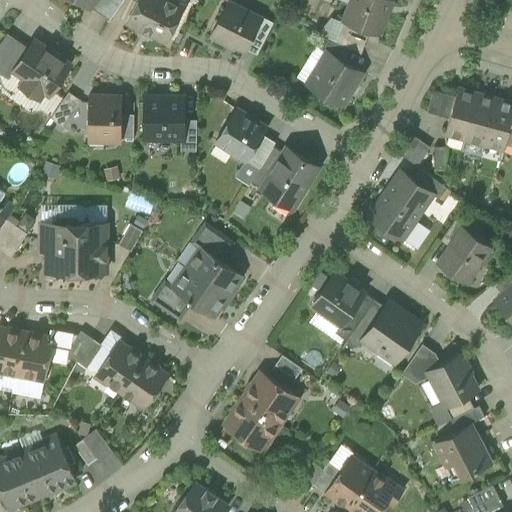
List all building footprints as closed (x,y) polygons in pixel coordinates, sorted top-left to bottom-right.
[(110,19),(122,0),(94,0),(90,6),(110,19)] [(128,22),(166,41),(184,6),(171,0),(139,0),(136,6),(128,22)] [(391,0),(352,0),(344,22),(370,32),(379,35),(391,0)] [(230,42),(245,50),(246,48),(262,17),(261,17),(245,9),(242,14),(226,6),(211,36),(229,45),(230,42)] [(246,48),(257,54),(274,22),(262,16),(261,17),(262,17),(246,48)] [(344,22),(337,41),(351,48),(362,54),(370,32),(344,22)] [(0,43),(0,70),(2,72),(7,65),(14,70),(29,47),(7,32),(0,43)] [(343,60),(351,48),(337,41),(328,36),(321,48),(327,51),(327,50),(343,60)] [(70,65),(46,49),(44,49),(33,42),(29,47),(14,70),(25,78),(21,85),(40,98),(45,91),(50,94),(70,65)] [(308,82),(344,104),(363,73),(343,60),(327,50),(327,51),(308,82)] [(7,65),(2,72),(9,77),(14,70),(7,65)] [(445,133),(465,139),(478,92),(458,87),(456,96),(449,118),(445,133)] [(427,112),(449,118),(456,96),(433,90),(427,112)] [(51,117),(63,125),(81,99),(69,91),(51,117)] [(497,98),(478,92),(465,139),(485,144),(497,98)] [(104,140),(122,140),(122,116),(122,95),(89,95),(88,135),(104,136),(104,140)] [(182,139),(183,139),(183,119),(184,96),(146,96),(146,138),(182,139)] [(511,101),(497,98),(485,144),(505,149),(507,142),(506,141),(511,120),(511,101)] [(216,141),(247,160),(263,134),(267,127),(236,108),(216,141)] [(134,116),(122,116),(122,140),(134,140),(134,116)] [(181,150),(196,150),(197,119),(183,119),(183,139),(182,139),(181,150)] [(399,153),(417,166),(431,147),(412,133),(399,153)] [(247,160),(260,168),(273,146),(276,142),(263,134),(247,160)] [(284,152),(273,146),(260,168),(251,182),(261,188),(284,152)] [(434,146),(435,169),(446,169),(446,146),(434,146)] [(281,193),(296,202),(318,166),(287,147),(284,152),(261,188),(278,198),(281,193)] [(432,193),(440,199),(448,187),(421,168),(414,179),(433,192),(432,193)] [(401,237),(402,237),(415,218),(432,193),(433,192),(414,179),(402,171),(370,216),(401,237)] [(281,193),(278,198),(293,207),(296,202),(281,193)] [(152,211),(154,200),(130,195),(128,206),(152,211)] [(60,204),(60,216),(75,216),(82,222),(107,223),(107,205),(91,204),(87,206),(83,204),(60,204)] [(441,240),(451,247),(465,227),(466,228),(472,219),(461,211),(441,240)] [(107,271),(107,223),(82,222),(75,216),(60,216),(53,222),(42,222),(42,238),(48,239),(47,252),(47,264),(85,265),(85,271),(107,271)] [(8,218),(0,229),(0,250),(11,258),(28,232),(8,218)] [(427,226),(415,218),(402,237),(413,245),(427,226)] [(118,244),(131,251),(143,230),(130,223),(118,244)] [(202,246),(221,259),(233,242),(206,223),(193,241),(201,247),(202,246)] [(439,264),(465,282),(491,245),(466,228),(465,227),(451,247),(439,264)] [(201,247),(187,266),(230,297),(234,291),(232,289),(242,274),(221,259),(202,246),(201,247)] [(227,302),(230,297),(187,266),(174,286),(173,287),(192,300),(214,315),(224,300),(227,302)] [(511,270),(499,281),(507,290),(511,285),(511,270)] [(340,324),(341,325),(364,291),(336,272),(313,305),(340,324)] [(152,299),(180,318),(192,300),(173,287),(174,286),(165,280),(152,299)] [(496,300),(511,318),(511,285),(507,290),(496,300)] [(335,332),(347,340),(375,299),(364,291),(341,325),(340,324),(335,332)] [(385,306),(375,299),(347,340),(356,347),(362,339),(385,306)] [(385,346),(396,353),(401,352),(410,340),(409,337),(421,321),(406,311),(405,313),(396,307),(396,304),(392,301),(388,302),(385,306),(362,339),(381,352),(385,346)] [(406,311),(396,304),(396,307),(405,313),(406,311)] [(0,372),(16,375),(25,332),(0,327),(0,364),(2,365),(0,372)] [(53,328),(51,338),(53,338),(49,359),(60,361),(66,353),(79,333),(53,328)] [(66,353),(78,361),(91,337),(82,330),(79,333),(66,353)] [(44,380),(49,359),(53,338),(51,338),(25,332),(16,375),(44,380)] [(104,345),(91,337),(78,361),(88,368),(104,345)] [(106,380),(121,391),(145,358),(120,340),(99,370),(109,377),(106,380)] [(428,370),(441,363),(435,351),(423,343),(402,372),(417,383),(430,375),(428,370)] [(385,346),(381,352),(395,362),(401,352),(396,353),(385,346)] [(430,375),(447,406),(468,395),(479,389),(467,367),(468,366),(461,353),(441,363),(428,370),(430,375)] [(276,364),(296,378),(303,368),(283,354),(276,364)] [(168,374),(145,358),(121,391),(145,407),(168,374)] [(262,371),(243,397),(280,423),(292,406),(288,403),(295,394),(262,371)] [(447,406),(453,418),(474,407),(468,395),(447,406)] [(268,440),(280,423),(243,397),(225,424),(258,447),(265,437),(268,440)] [(479,405),(474,407),(453,418),(451,420),(456,430),(471,423),(485,416),(479,405)] [(435,441),(456,480),(491,462),(471,423),(456,430),(435,441)] [(93,431),(84,438),(99,459),(101,462),(114,452),(96,427),(93,431)] [(44,443),(25,451),(42,494),(76,480),(57,436),(43,441),(44,443)] [(89,466),(99,459),(84,438),(74,446),(89,466)] [(17,504),(42,494),(25,451),(5,459),(4,457),(0,458),(0,485),(2,490),(4,495),(12,491),(17,504)] [(326,492),(347,506),(373,470),(352,455),(342,468),(326,492)] [(330,460),(324,468),(314,483),(326,492),(342,468),(330,460)] [(307,493),(314,483),(324,468),(313,461),(296,485),(307,493)] [(386,479),(373,470),(347,506),(354,511),(377,511),(393,490),(384,483),(386,479)] [(195,483),(175,511),(176,511),(223,511),(228,506),(195,483)] [(468,496),(474,507),(499,494),(493,483),(468,496)] [(2,490),(0,490),(0,511),(10,511),(11,511),(9,507),(4,495),(2,490)] [(4,495),(9,507),(17,504),(12,491),(4,495)] [(487,511),(504,504),(499,494),(474,507),(476,511),(487,511)]
